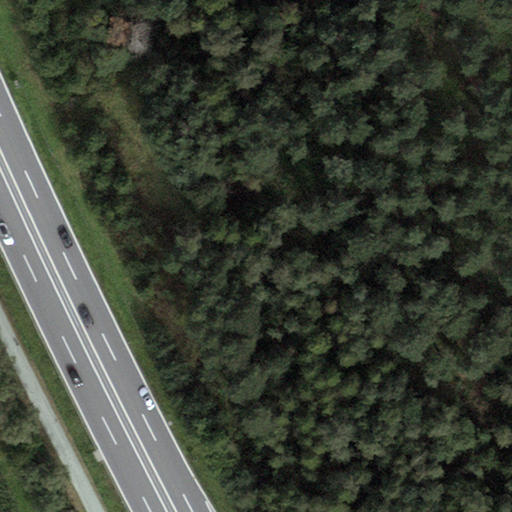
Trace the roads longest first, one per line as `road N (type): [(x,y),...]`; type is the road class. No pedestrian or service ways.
road 1 (trunk): [(193,511),(0,113)]
road 2 (trunk): [(0,203),(151,511)]
road 3 (track): [(0,305),(100,511)]
